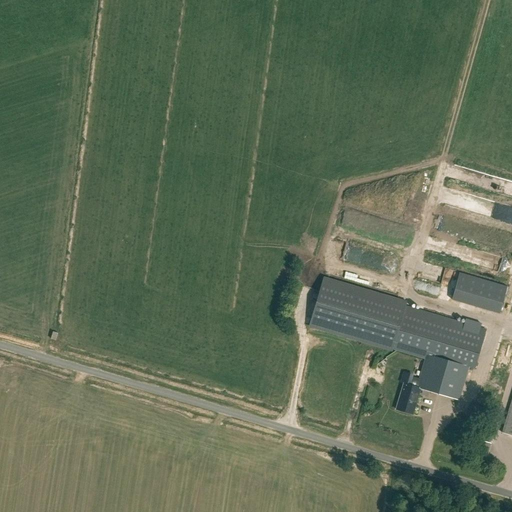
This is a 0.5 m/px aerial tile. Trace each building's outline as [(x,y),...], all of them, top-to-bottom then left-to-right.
[(397,201),(395,209),(412,215),(414,207),(397,201)] [(361,224),(361,216),(351,215),(350,229),(366,230),(366,224),(361,224)] [(403,242),(407,227),(377,219),(373,235),(403,242)] [(345,245),(339,262),(357,268),(361,257),(368,260),(370,254),(345,245)] [(369,263),(366,275),(385,279),(386,272),(376,270),(377,265),(369,263)] [(451,300),(500,314),(508,287),(459,273),(451,300)] [(487,330),(322,281),(310,320),(425,355),(416,387),(414,387),(417,379),(405,376),(395,410),(412,415),(419,389),(457,400),(467,367),(475,369),(487,330)] [(511,397),(501,434),(511,436),(511,397)]
